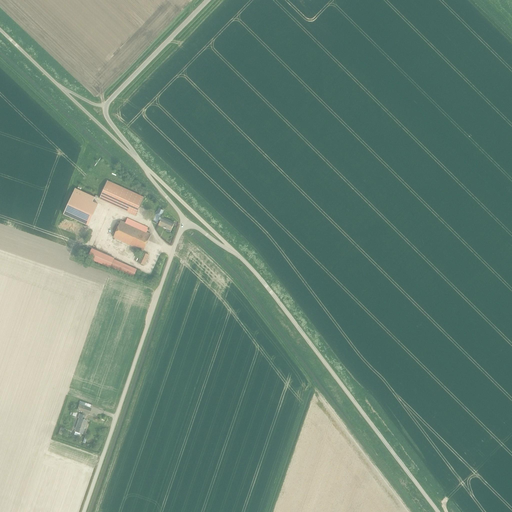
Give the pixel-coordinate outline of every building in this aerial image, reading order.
[(136,216),(142,202),(144,197),(108,181),(99,199),(136,216)] [(76,188),(64,214),(89,226),(99,204),(93,202),(95,197),(76,188)] [(159,225),(167,229),(171,231),(175,223),(161,217),(163,210),(159,209),(156,215),(160,217),(159,220),(160,221),(159,225)] [(144,251),(151,235),(147,233),(149,228),(128,218),(126,223),(121,221),(114,238),(144,251)] [(92,248),(87,258),(110,268),(111,267),(134,277),(137,270),(114,260),(115,258),(92,248)] [(138,263),(140,263),(144,265),(149,255),(143,252),(138,263)] [(91,409),(79,404),(77,410),(89,414),(91,409)] [(86,416),(81,414),(79,414),(78,418),(79,418),(75,431),(82,434),(87,420),(84,420),(86,416)]
